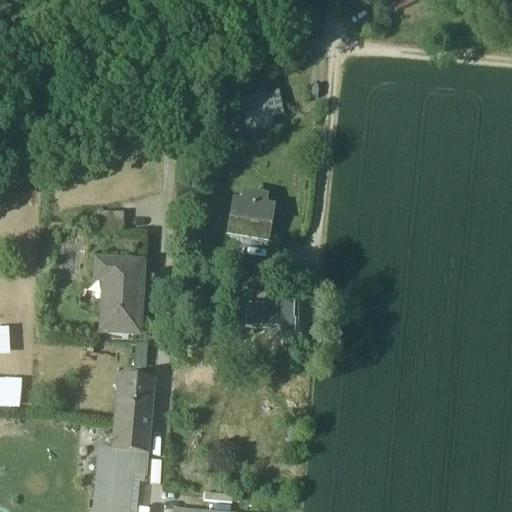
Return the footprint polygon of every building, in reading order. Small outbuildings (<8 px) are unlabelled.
[(278,95),(240,103),(245,130),(272,125),(269,112),(281,110),(278,95)] [(240,103),(229,106),(235,133),(245,130),(240,103)] [(198,140),(197,156),(212,156),(212,140),(198,140)] [(266,199),(242,195),(240,205),(264,209),(266,199)] [(240,205),(233,203),(227,239),(266,246),(272,210),(264,209),(240,205)] [(123,216),(97,215),(97,238),(122,238),(123,216)] [(142,267),(94,264),(93,285),(102,286),(100,336),(132,338),(134,305),(140,305),(142,267)] [(275,292),(253,291),(253,303),(255,303),(255,312),(272,313),(272,305),(275,305),(275,292)] [(255,312),(253,312),(253,306),(237,306),(236,329),(236,337),(245,337),(254,337),(254,332),(280,332),(280,338),(293,338),(293,326),(290,326),(291,321),(303,321),(303,305),(290,305),(275,305),(272,305),(272,313),(255,312)] [(153,384),(117,381),(115,407),(151,410),(153,384)] [(151,410),(115,407),(111,454),(110,455),(146,458),(151,410)] [(146,458),(110,455),(111,454),(99,453),(93,511),(126,511),(128,503),(130,504),(132,479),(144,480),(146,458)] [(130,504),(128,503),(126,511),(142,511),(143,505),(130,504)]
